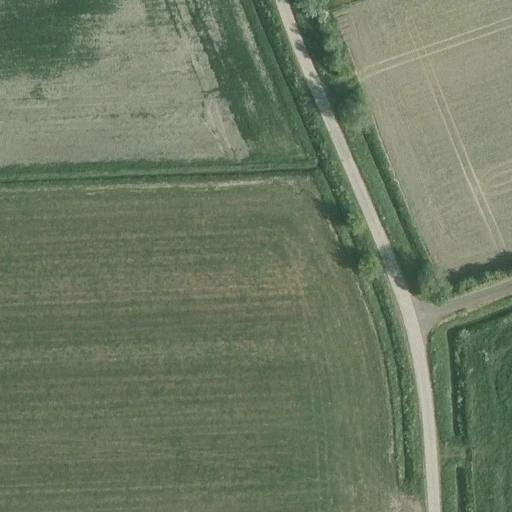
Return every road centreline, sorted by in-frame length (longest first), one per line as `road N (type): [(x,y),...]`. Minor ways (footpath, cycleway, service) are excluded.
road 1 (unclassified): [(408,321),(280,0)]
road 2 (unclassified): [(433,511),(421,372),(408,321)]
